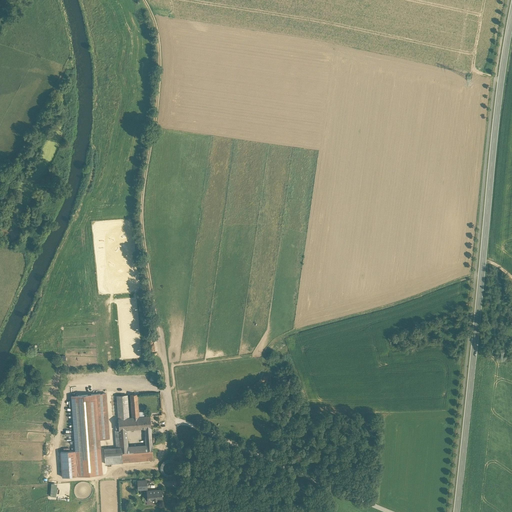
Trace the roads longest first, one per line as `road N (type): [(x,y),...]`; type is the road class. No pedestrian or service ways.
road 1 (track): [(144,0),(161,52),(143,221),(167,414),(181,453),(176,511)]
road 2 (secondary): [(456,511),(511,35)]
road 3 (unclassified): [(393,511),(167,414)]
